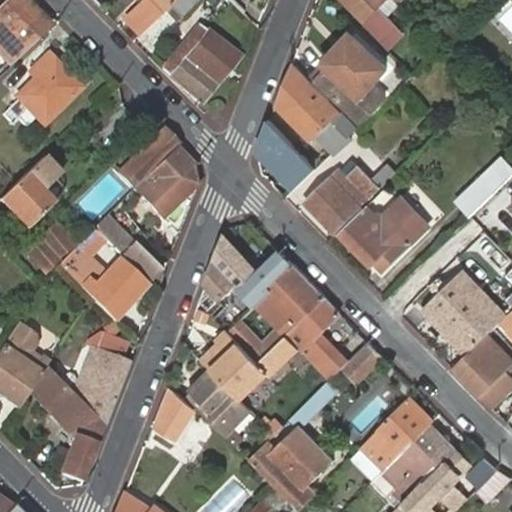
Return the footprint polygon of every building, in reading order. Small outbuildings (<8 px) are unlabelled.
[(48,24),(23,0),(6,0),(0,6),(0,55),(7,63),(48,24)] [(147,0),(126,20),(142,37),(174,5),(178,0),(147,0)] [(178,0),(174,5),(185,16),(201,0),(178,0)] [(240,0),(234,6),(242,15),(250,0),(240,0)] [(359,22),(387,51),(405,34),(375,3),(371,0),(343,0),(362,19),(359,22)] [(477,0),(486,9),(495,0),(477,0)] [(239,58),(202,27),(167,70),(205,102),(239,58)] [(392,70),(356,35),(328,63),(331,66),(318,80),(364,123),(388,97),(377,86),(392,70)] [(80,87),(46,52),(30,68),(35,74),(13,96),(16,99),(7,107),(17,119),(26,110),(41,125),(80,87)] [(319,139),(342,115),(292,66),(276,107),(313,145),(319,139)] [(320,139),(335,155),(337,157),(353,142),(349,137),(356,129),(342,115),(319,139),(320,139)] [(259,151),(299,192),(318,173),(270,125),(259,151)] [(178,146),(162,129),(115,174),(132,191),(134,189),(148,176),(174,150),(178,146)] [(193,167),(174,150),(148,176),(153,182),(140,196),(160,218),(195,185),(193,167)] [(39,159),(14,182),(0,196),(0,210),(20,232),(49,204),(47,202),(56,193),(56,186),(51,181),(55,177),(39,159)] [(346,172),(344,169),(307,205),(336,235),(397,175),(388,166),(372,180),(354,163),(346,172)] [(475,216),(511,182),(496,167),(460,201),(475,216)] [(153,182),(148,176),(134,189),(140,196),(153,182)] [(370,209),(341,237),(371,267),(374,264),(383,255),(392,264),(428,228),(400,200),(383,217),(378,213),(376,215),(370,209)] [(103,220),(92,231),(156,292),(161,277),(103,220)] [(73,241),(53,221),(25,249),(46,270),(59,259),(56,256),(73,241)] [(260,274),(225,238),(206,284),(222,301),(237,285),(243,291),(260,274)] [(74,248),(69,254),(91,277),(89,278),(97,287),(104,279),(74,248)] [(143,285),(109,252),(103,260),(113,270),(104,279),(97,287),(89,278),(91,277),(69,254),(56,266),(70,279),(79,289),(90,300),(110,319),(120,309),(143,285)] [(325,297),(280,253),(267,266),(280,280),(273,287),(256,305),(286,335),(325,297)] [(383,255),(374,264),(383,273),(392,264),(383,255)] [(70,279),(56,266),(51,274),(63,286),(70,279)] [(280,280),(267,266),(260,274),(273,287),(280,280)] [(424,309),(469,354),(488,336),(498,327),(510,315),(465,268),(424,309)] [(340,314),(325,297),(286,335),(305,355),(329,381),(342,368),(349,361),(321,333),(340,314)] [(506,340),(511,334),(511,328),(506,322),(497,330),(506,340)] [(31,335),(16,324),(0,346),(0,387),(0,388),(5,391),(1,398),(15,408),(27,391),(45,365),(46,365),(27,352),(33,344),(31,335)] [(258,363),(270,351),(248,329),(235,341),(258,363)] [(305,355),(286,335),(278,343),(297,362),(300,359),(305,355)] [(469,354),(455,368),(498,412),(502,407),(498,403),(511,389),(511,376),(506,370),(511,363),(511,359),(499,347),(488,336),(469,354)] [(368,342),(349,361),(342,368),(358,385),(385,358),(368,342)] [(103,426),(128,361),(90,345),(72,393),(103,426)] [(218,380),(226,371),(230,368),(211,350),(199,361),(209,371),(218,380)] [(300,359),(297,362),(256,405),(279,428),(324,382),(300,359)] [(66,387),(45,365),(27,391),(67,432),(73,435),(60,475),(80,483),(103,426),(72,393),(66,387)] [(212,424),(236,446),(242,440),(230,428),(248,410),(236,398),(218,380),(209,371),(189,391),(217,419),(212,424)] [(218,380),(236,398),(244,389),(226,371),(218,380)] [(171,446),(203,414),(173,384),(155,429),(171,446)] [(323,408),(313,397),(295,415),(305,424),(323,408)] [(404,451),(431,424),(432,422),(408,399),(362,449),(373,459),(382,449),(395,461),(404,451)] [(410,495),(456,450),(431,424),(404,451),(422,469),(404,489),(410,495)] [(303,511),(309,506),(321,494),(314,487),(336,465),(300,429),(273,457),(263,448),(250,461),(274,485),(301,511),(303,511)] [(382,449),(373,459),(385,471),(395,461),(382,449)] [(470,465),(456,450),(410,495),(419,505),(426,511),(428,508),(452,483),(470,465)] [(385,471),(404,489),(422,469),(404,451),(395,461),(385,471)] [(498,470),(488,461),(471,479),(480,488),(498,470)] [(498,470),(480,488),(476,492),(488,503),(511,479),(498,470)] [(442,511),(461,493),(452,483),(428,508),(431,511),(442,511)] [(164,511),(156,505),(151,510),(125,488),(115,511),(164,511)] [(393,511),(412,511),(419,505),(410,495),(393,511)] [(0,511),(6,511),(13,506),(0,497),(0,511)]
